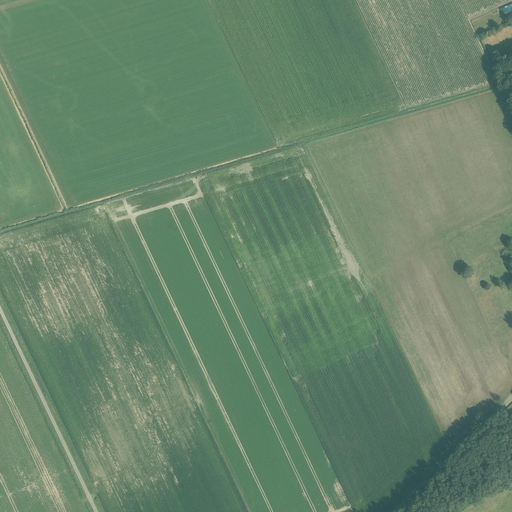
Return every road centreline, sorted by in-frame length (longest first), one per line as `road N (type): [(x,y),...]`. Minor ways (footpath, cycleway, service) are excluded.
road 1 (unclassified): [(96,511),(0,310)]
road 2 (unclassified): [(394,511),(511,397)]
